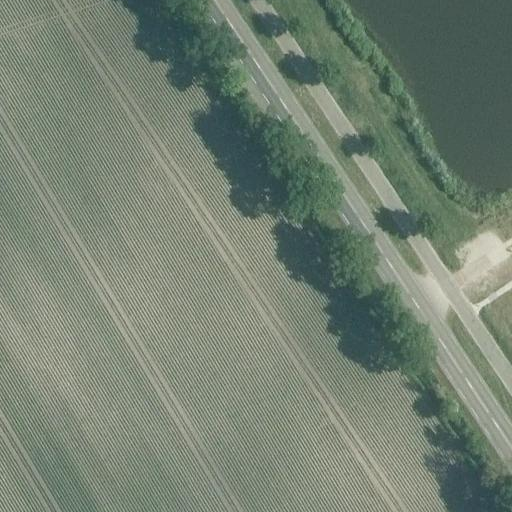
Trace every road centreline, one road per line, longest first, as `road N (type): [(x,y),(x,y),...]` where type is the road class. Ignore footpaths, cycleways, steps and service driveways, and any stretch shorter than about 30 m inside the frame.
road 1 (secondary): [(418,309),(213,0)]
road 2 (unclassified): [(448,288),(256,0)]
road 3 (secondary): [(511,449),(418,309)]
